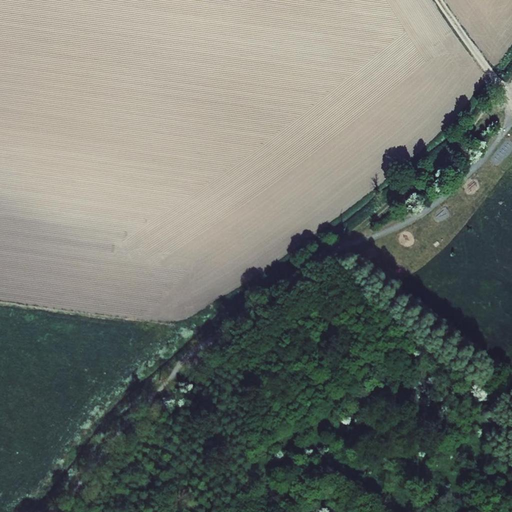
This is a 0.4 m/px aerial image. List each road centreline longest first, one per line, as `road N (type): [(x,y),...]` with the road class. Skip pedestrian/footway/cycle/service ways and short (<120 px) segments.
road 1 (track): [(45,511),(131,409),(511,99)]
road 2 (track): [(339,247),(427,208),(511,123)]
road 3 (track): [(442,0),(511,98)]
